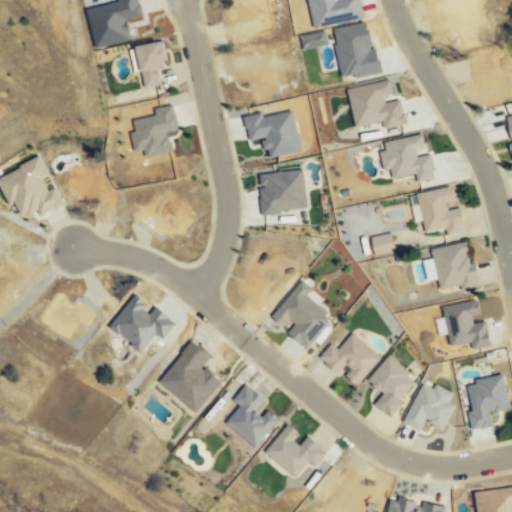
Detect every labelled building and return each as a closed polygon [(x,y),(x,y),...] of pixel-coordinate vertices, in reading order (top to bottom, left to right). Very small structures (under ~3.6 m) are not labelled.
[(102,0),(102,16),(95,16),(95,26),(104,26),(104,37),(141,37),(141,18),(140,18),(140,0),(102,0)] [(229,41),(273,32),(266,0),(230,0),(233,12),(224,14),(229,41)] [(362,15),(358,0),(354,0),(350,1),(349,0),(310,0),(315,18),(339,13),(341,20),(362,15)] [(456,46),(486,40),(477,0),(462,0),(433,6),(438,29),(451,27),(456,46)] [(370,20),(334,27),(343,76),(379,70),(370,20)] [(164,38),(135,44),(143,85),(163,82),(159,63),(168,62),(164,38)] [(511,101),(502,49),(468,55),(478,107),(511,101)] [(232,55),(235,81),(249,79),(251,98),(279,95),(274,57),(253,60),(252,53),(232,55)] [(356,82),(362,119),(384,115),(386,125),(406,122),(402,96),(397,97),(393,76),(356,82)] [(133,153),(168,150),(167,128),(176,128),(174,100),(152,101),(153,112),(130,114),(133,153)] [(265,118),(263,110),(243,114),(247,138),(261,135),(265,156),(298,150),(291,113),(265,118)] [(511,116),(501,119),(506,143),(509,142),(511,160),(511,116)] [(393,137),(399,173),(422,170),(423,179),(444,176),(439,150),(432,151),(428,131),(393,137)] [(63,202),(53,181),(46,184),(40,173),(46,170),(37,153),(0,171),(0,178),(16,210),(26,205),(33,217),(63,202)] [(117,202),(116,184),(105,184),(104,161),(65,162),(67,204),(117,202)] [(305,211),(303,167),(257,170),(260,214),(305,211)] [(409,190),(413,222),(423,221),(424,230),(445,227),(446,236),(464,234),(457,184),(409,190)] [(173,244),(198,215),(168,189),(162,196),(155,190),(136,212),(173,244)] [(0,272),(30,270),(27,242),(11,243),(9,222),(0,223),(0,272)] [(370,235),(373,255),(396,250),(392,231),(370,235)] [(430,245),(432,257),(423,258),(427,280),(438,279),(440,291),(479,285),(471,239),(430,245)] [(293,274),(265,251),(235,289),(264,311),(293,274)] [(329,309),(292,286),(273,315),(291,326),(286,332),(306,345),(329,309)] [(87,329),(98,309),(55,287),(37,319),(44,323),(39,332),(55,340),(59,333),(69,339),(77,323),(87,329)] [(107,325),(139,350),(154,331),(160,336),(174,319),(154,303),(151,306),(133,292),(107,325)] [(489,316),(481,317),(477,295),(442,302),(449,341),(471,337),(473,346),(494,342),(489,316)] [(380,354),(351,331),(338,348),(329,341),(318,357),(356,386),(380,354)] [(161,375),(197,404),(218,378),(203,365),(213,352),(193,335),(161,375)] [(380,393),(373,403),(390,416),(418,378),(386,354),(365,381),(380,393)] [(467,430),(493,426),(491,413),(511,409),(506,375),(460,383),(467,430)] [(255,446),(278,417),(262,405),(266,399),(244,382),(231,399),(237,404),(224,421),(255,446)] [(263,450),(293,474),(305,459),(313,466),(327,449),(305,431),(304,432),(288,419),(263,450)] [(377,511),(385,499),(376,494),(380,486),(341,464),(319,502),(336,511),(377,511)] [(511,511),(511,487),(475,491),(477,511),(511,511)] [(390,511),(440,511),(442,500),(415,496),(415,498),(393,494),(390,511)]
